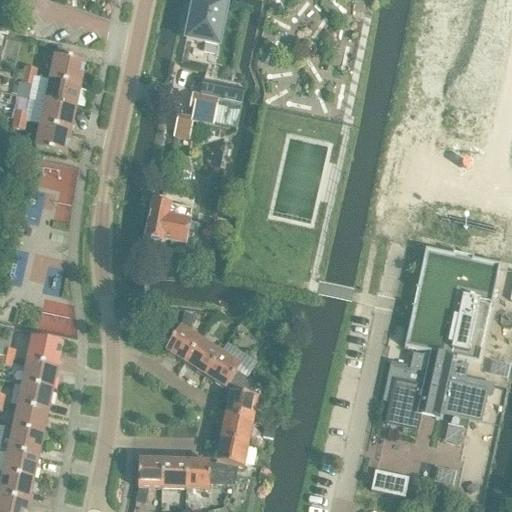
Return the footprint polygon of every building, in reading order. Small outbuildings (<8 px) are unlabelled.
[(189,25),(186,42),(218,49),(227,5),(204,0),(194,0),(191,14),(191,15),(191,16),(189,24),(189,25)] [(440,18),(439,19),(490,30),(490,29),(495,5),(481,2),(473,1),(469,0),(448,0),(444,19),(440,18)] [(439,19),(432,56),(456,61),(459,49),(463,50),(470,51),(485,54),(490,30),(439,19)] [(55,59),(50,82),(80,88),(85,65),(67,61),(55,59)] [(25,69),(23,77),(35,80),(37,71),(25,69)] [(428,72),(420,110),(470,120),(472,115),(474,116),(478,100),(475,100),(476,95),(462,92),(455,90),(450,89),(453,77),(428,72)] [(23,77),(21,85),(32,88),(34,88),(35,80),(23,77)] [(32,88),(29,102),(75,111),(80,88),(50,82),(35,80),(34,88),(32,88)] [(223,88),(204,84),(201,98),(218,101),(220,102),(223,88)] [(193,96),(190,110),(194,111),(192,120),(192,122),(213,127),(213,126),(228,129),(236,131),(241,106),(220,102),(218,101),(201,98),(193,96)] [(27,116),(25,124),(41,128),(70,134),(75,111),(29,102),(26,116),(27,116)] [(14,113),(12,122),(25,124),(27,116),(26,116),(14,113)] [(12,122),(11,131),(23,133),(25,124),(12,122)] [(41,128),(36,152),(65,158),(70,134),(41,128)] [(184,248),(187,235),(192,236),(197,234),(198,227),(194,224),(190,223),(192,213),(152,205),(144,243),(145,243),(149,248),(149,249),(157,251),(157,249),(161,247),(162,247),(163,244),(184,248)] [(407,337),(404,350),(431,356),(430,362),(450,366),(451,361),(478,366),(481,354),(474,352),(475,348),(474,348),(483,307),(491,309),(492,309),(493,308),(491,307),(499,268),(498,268),(473,263),(473,260),(472,259),(472,260),(454,256),(454,255),(452,255),(452,258),(425,253),(417,291),(415,291),(415,292),(417,293),(413,310),(411,310),(411,311),(412,311),(407,337)] [(180,331),(165,354),(185,367),(200,344),(189,337),(192,319),(184,317),(181,331),(180,331)] [(32,340),(27,364),(57,370),(62,347),(32,340)] [(200,344),(185,367),(205,380),(220,357),(200,344)] [(0,358),(12,361),(12,360),(14,353),(6,351),(7,348),(0,346),(0,358)] [(220,357),(205,380),(225,392),(226,391),(226,390),(230,383),(243,391),(248,382),(246,381),(236,375),(240,369),(220,357)] [(0,358),(0,368),(10,370),(12,361),(0,358)] [(392,366),(384,403),(385,403),(391,404),(386,426),(388,426),(417,432),(417,430),(416,430),(418,418),(421,418),(435,421),(438,422),(440,416),(440,415),(478,423),(478,424),(480,424),(486,396),(490,397),(490,398),(491,398),(493,388),(463,381),(466,370),(450,366),(430,362),(414,359),(411,370),(392,366)] [(27,364),(23,386),(52,393),(57,370),(27,364)] [(230,395),(225,419),(253,425),(258,402),(251,401),(254,386),(248,382),(243,391),(230,383),(226,390),(226,391),(231,394),(230,395)] [(23,386),(18,409),(47,415),(52,393),(23,386)] [(13,431),(13,432),(43,438),(47,415),(18,409),(13,431)] [(225,419),(220,443),(248,448),(253,425),(225,419)] [(273,442),(274,436),(276,428),(266,426),(263,440),(273,442)] [(13,432),(8,454),(38,460),(43,438),(13,432)] [(209,467),(208,477),(225,477),(225,488),(227,488),(233,489),(237,471),(243,472),(248,448),(220,443),(215,466),(215,467),(209,467)] [(8,454),(4,477),(33,483),(38,460),(8,454)] [(138,492),(135,506),(143,508),(148,492),(161,493),(162,464),(138,463),(137,492),(138,492)] [(162,464),(161,493),(185,493),(186,465),(162,464)] [(186,465),(185,493),(209,494),(209,488),(225,488),(225,477),(208,477),(209,467),(209,465),(186,465)] [(372,488),(371,493),(404,500),(408,480),(377,474),(375,473),(372,488)] [(4,477),(0,495),(0,499),(28,506),(33,483),(4,477)] [(0,499),(0,511),(26,511),(28,506),(0,499)]
